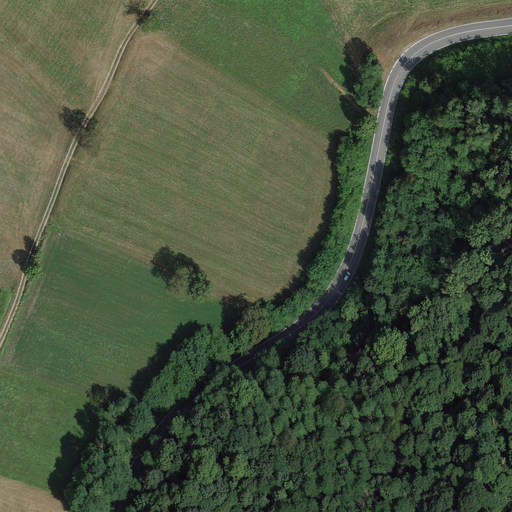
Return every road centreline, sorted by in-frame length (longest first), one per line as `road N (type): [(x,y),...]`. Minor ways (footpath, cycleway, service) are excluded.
road 1 (tertiary): [(511,24),(439,39),(398,71),(360,229),(336,288),(316,312),(207,387),(166,426),(117,511)]
road 2 (track): [(160,0),(132,36),(75,158),(0,354)]
